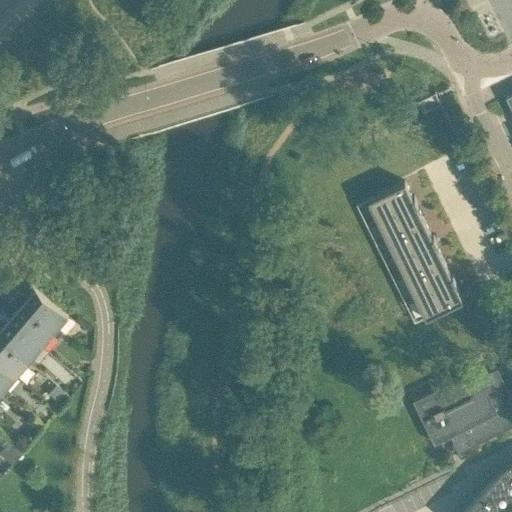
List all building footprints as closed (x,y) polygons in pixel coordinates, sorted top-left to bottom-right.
[(436,90),(418,98),(423,109),(441,101),(436,90)] [(456,131),(444,107),(442,103),(432,108),(445,136),(456,131)] [(378,217),(415,198),(405,179),(404,178),(403,179),(369,196),(368,196),(368,197),(368,198),(378,217)] [(378,217),(387,236),(424,218),(415,198),(378,217)] [(387,236),(397,255),(434,237),(424,218),(387,236)] [(397,255),(406,275),(443,257),(434,237),(397,255)] [(406,275),(416,294),(453,276),(443,257),(406,275)] [(69,312),(42,289),(26,276),(26,277),(36,286),(28,295),(19,287),(14,293),(60,332),(63,329),(58,324),(69,312)] [(426,314),(427,314),(462,297),(462,296),(462,295),(453,276),(416,294),(425,313),(426,314)] [(58,336),(60,332),(14,293),(10,299),(18,306),(10,316),(42,343),(52,331),(58,336)] [(32,355),(42,343),(10,316),(2,325),(0,323),(0,333),(34,363),(37,359),(32,355)] [(32,366),(34,363),(0,333),(0,359),(16,374),(26,362),(32,366)] [(6,385),(16,374),(0,359),(0,386),(8,393),(11,390),(6,385)] [(458,450),(472,443),(511,423),(511,395),(497,366),(480,374),(476,366),(413,397),(434,441),(450,433),(458,450)] [(6,397),(8,393),(0,386),(0,418),(3,415),(0,412),(0,392),(6,397)] [(511,511),(511,457),(510,459),(507,461),(502,464),(499,467),(496,470),(458,511),(511,511)]
